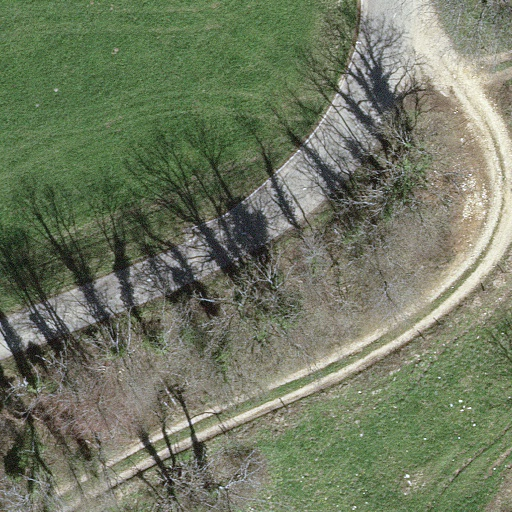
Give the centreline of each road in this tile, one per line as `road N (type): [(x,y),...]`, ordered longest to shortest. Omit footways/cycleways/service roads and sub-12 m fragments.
road 1 (track): [(46,511),(132,454),(276,399),(371,349),(466,280),(497,243),(510,207),(499,131),(474,100),(390,44)]
road 2 (tertiary): [(0,342),(153,281),(279,201),(360,112),(390,44),(396,0)]
